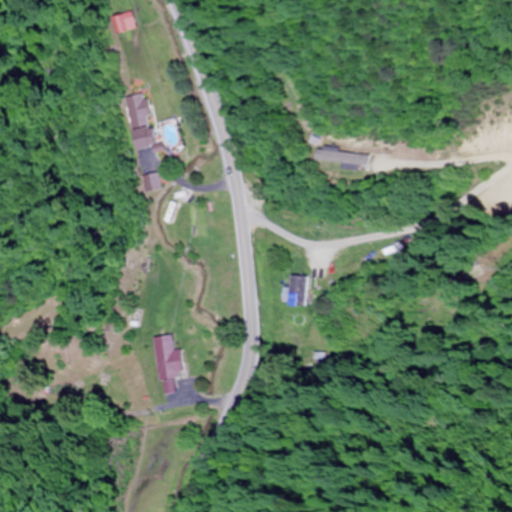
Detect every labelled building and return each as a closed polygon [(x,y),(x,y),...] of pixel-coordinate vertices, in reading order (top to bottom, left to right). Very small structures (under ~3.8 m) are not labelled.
[(134,31),(133,14),(119,14),(120,32),(134,31)] [(159,147),(147,96),(123,101),(134,153),(159,147)] [(374,162),(374,153),(336,153),(336,162),(374,162)] [(291,307),(310,307),(310,278),(291,278),(291,307)] [(161,382),(187,379),(184,351),(177,352),(175,337),(156,339),(161,382)]
